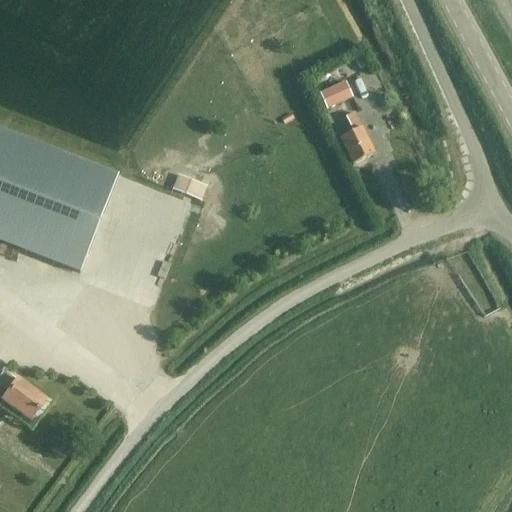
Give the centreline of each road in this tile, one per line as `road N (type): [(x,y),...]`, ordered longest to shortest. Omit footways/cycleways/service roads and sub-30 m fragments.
road 1 (unclassified): [(78,511),(151,419),(249,328),(307,291),(489,210)]
road 2 (unclassified): [(489,210),(483,177),(405,0)]
road 3 (tertiary): [(511,111),(450,0)]
